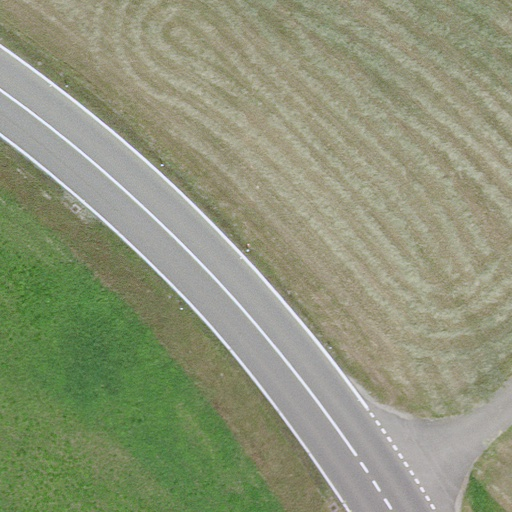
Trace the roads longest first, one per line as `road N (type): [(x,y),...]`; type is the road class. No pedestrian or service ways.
road 1 (primary): [(405,511),(238,299),(117,180),(0,86)]
road 2 (track): [(511,391),(398,496)]
